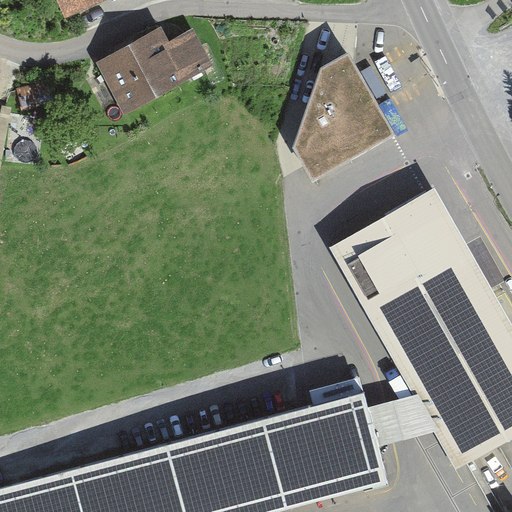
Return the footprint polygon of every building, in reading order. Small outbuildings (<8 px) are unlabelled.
[(102,0),(57,0),(65,17),(102,0)] [(165,35),(100,70),(129,123),(219,75),(198,36),(173,49),(165,35)] [(294,148),(313,182),(397,133),(351,55),(320,69),(294,148)] [(22,112),(56,102),(50,80),(16,89),(22,112)] [(0,488),(0,511),(274,511),(393,481),(382,446),(429,433),(451,466),(511,435),(511,325),(508,327),(434,189),(326,245),(410,391),(372,404),(368,391),(0,488)]
